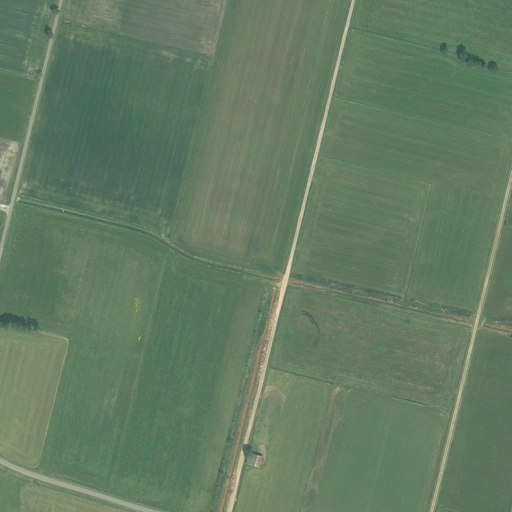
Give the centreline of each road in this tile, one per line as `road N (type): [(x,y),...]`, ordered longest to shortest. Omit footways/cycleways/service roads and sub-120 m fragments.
road 1 (track): [(228,511),(352,0)]
road 2 (track): [(431,511),(511,170)]
road 3 (track): [(511,334),(247,278)]
road 4 (unclassified): [(0,252),(60,0)]
road 5 (unclassified): [(151,511),(0,461)]
